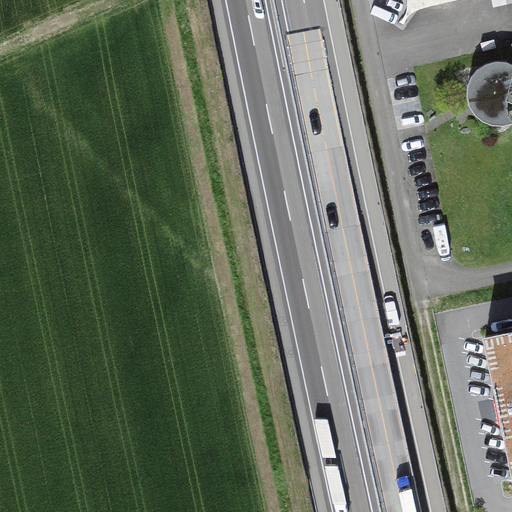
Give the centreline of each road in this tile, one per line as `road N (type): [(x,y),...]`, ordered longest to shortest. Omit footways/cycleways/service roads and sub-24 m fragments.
road 1 (motorway): [(411,511),(303,0)]
road 2 (motorway): [(245,0),(352,511)]
road 3 (residential): [(359,0),(415,274)]
road 4 (track): [(415,274),(465,511)]
road 5 (track): [(115,0),(0,51)]
